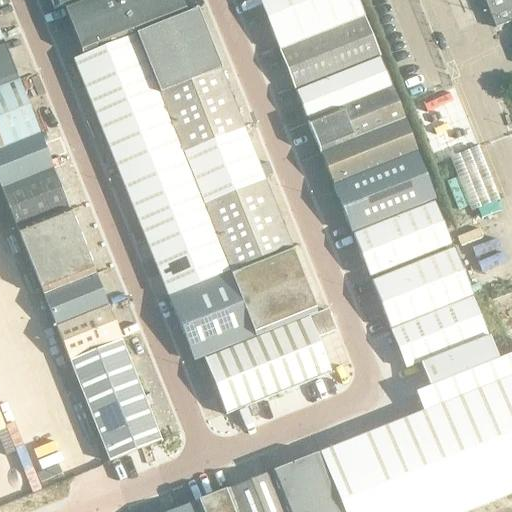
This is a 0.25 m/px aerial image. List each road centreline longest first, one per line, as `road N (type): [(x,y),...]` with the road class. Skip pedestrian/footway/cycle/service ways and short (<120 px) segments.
road 1 (unclassified): [(206,461),(355,401),(367,389),(216,0)]
road 2 (unclassified): [(206,461),(20,0)]
road 3 (unknown): [(438,0),(511,181)]
road 4 (unclassified): [(79,511),(206,461)]
